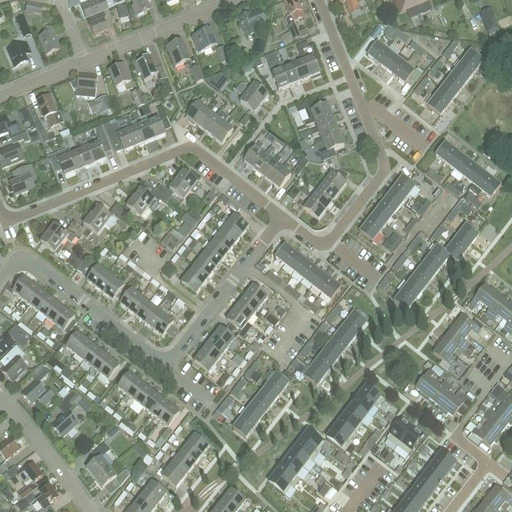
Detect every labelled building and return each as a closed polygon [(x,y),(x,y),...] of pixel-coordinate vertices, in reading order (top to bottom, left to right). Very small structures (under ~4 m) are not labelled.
[(103,0),(96,0),(94,1),(95,4),(82,9),(86,19),(99,14),(99,15),(103,13),(108,11),(103,0)] [(144,15),(144,17),(147,16),(146,14),(150,12),(146,4),(149,3),(148,0),(131,0),(135,8),(133,9),(137,18),(144,15)] [(300,39),(294,25),(295,23),(303,19),(300,12),(302,12),(297,0),(289,0),(284,2),(290,16),(287,17),(285,21),(290,34),(283,36),(286,45),(300,39)] [(355,0),(335,0),(344,0),(352,19),(362,15),(355,0)] [(416,9),(411,0),(394,0),(401,16),(416,9)] [(428,0),(411,0),(416,9),(430,4),(428,0)] [(25,12),(41,16),(43,6),(27,2),(25,12)] [(118,9),(120,20),(128,18),(126,7),(118,9)] [(491,9),(480,14),(487,32),(498,28),(491,9)] [(238,20),(244,33),(247,39),(257,34),(255,28),(262,26),(259,20),(262,19),(261,15),(259,12),(257,13),(256,13),(250,15),(238,20)] [(104,20),(104,18),(103,13),(99,15),(99,14),(86,19),(89,27),(90,27),(94,37),(108,31),(104,20)] [(16,20),(23,39),(31,36),(24,17),(16,20)] [(306,36),(317,33),(315,27),(304,30),(303,23),(296,24),(300,38),(306,37),(306,36)] [(378,26),(369,38),(374,42),(383,30),(378,26)] [(45,56),(59,50),(50,28),(43,31),(45,35),(38,39),(45,56)] [(399,39),(403,34),(396,29),(395,31),(394,30),(393,31),(390,29),(386,34),(395,41),(397,38),(399,39)] [(211,31),(197,37),(192,39),(198,54),(203,52),(217,47),(211,31)] [(409,39),(403,34),(399,39),(405,44),(409,39)] [(262,57),(265,44),(255,41),(251,54),(262,57)] [(454,41),(448,49),(452,53),(457,47),(459,42),(454,41)] [(307,42),(296,47),(302,62),(303,62),(310,79),(313,78),(314,80),(320,77),(319,75),(320,75),(313,58),(307,61),(303,51),(309,48),(307,42)] [(415,52),(419,47),(413,42),(409,47),(415,52)] [(175,69),(184,65),(185,67),(190,65),(181,43),(167,49),(175,69)] [(31,54),(26,44),(8,51),(15,68),(12,70),(28,63),(25,56),(31,54)] [(377,64),(387,51),(377,44),(367,57),(377,64)] [(425,52),(419,47),(415,52),(421,57),(425,52)] [(452,53),(448,49),(442,56),(447,59),(452,53)] [(387,51),(377,64),(386,71),(396,58),(387,51)] [(470,52),(463,61),(476,71),(483,62),(470,52)] [(303,62),(302,62),(297,65),(294,58),(293,58),(292,54),(288,56),(292,66),(292,67),(299,83),(310,79),(303,62)] [(149,56),(132,64),(138,77),(140,76),(144,85),(151,82),(150,79),(158,76),(149,56)] [(299,83),(292,67),(286,69),(284,62),(283,62),(281,57),(277,59),(282,71),(289,87),(299,83)] [(396,58),(386,71),(395,78),(405,65),(396,58)] [(443,65),(438,61),(433,68),(438,71),(443,65)] [(476,71),(463,61),(456,70),(469,81),(476,71)] [(414,72),(405,65),(395,78),(405,85),(409,79),(415,83),(423,73),(417,69),(414,72)] [(189,70),(195,85),(205,81),(199,66),(189,70)] [(289,87),(282,71),(276,73),(273,66),(269,68),(272,75),(271,75),(278,92),(289,87)] [(109,73),(116,90),(124,86),(126,92),(133,89),(124,67),(109,73)] [(433,68),(428,74),(433,78),(433,77),(437,73),(438,71),(433,68)] [(456,70),(449,80),(462,90),(469,81),(456,70)] [(222,75),(212,88),(218,92),(219,93),(229,80),(222,75)] [(96,78),(79,76),(78,81),(77,81),(71,84),(74,90),(77,90),(76,98),(94,100),(96,78)] [(173,94),(167,79),(157,83),(163,98),(173,94)] [(419,86),(424,90),(429,84),(424,80),(419,86)] [(462,90),(449,80),(441,89),(454,99),(462,90)] [(241,84),(238,87),(261,105),(268,97),(253,85),(250,90),(241,84)] [(261,105),(238,87),(237,88),(233,85),(231,88),(238,93),(244,98),(240,103),(255,114),(261,105)] [(424,90),(419,86),(414,92),(419,96),(424,90)] [(441,89),(434,98),(447,108),(454,99),(441,89)] [(131,94),(137,109),(145,106),(139,91),(131,94)] [(108,96),(93,102),(99,116),(114,110),(108,96)] [(37,103),(43,120),(46,119),(50,129),(65,123),(60,112),(56,114),(49,98),(37,103)] [(207,111),(206,111),(201,107),(206,101),(202,98),(199,102),(195,98),(187,109),(191,112),(186,118),(189,121),(187,123),(193,127),(194,125),(195,126),(207,111)] [(447,108),(434,98),(427,107),(440,117),(447,108)] [(214,101),(206,111),(207,111),(195,126),(204,133),(220,112),(215,118),(210,114),(214,108),(217,104),(214,101)] [(306,127),(332,116),(328,106),(321,109),(321,108),(320,108),(318,102),(305,108),(304,105),(295,109),(297,114),(305,110),(309,120),(304,122),(306,127)] [(156,109),(161,120),(166,118),(162,107),(156,109)] [(220,112),(204,133),(213,139),(229,119),(228,119),(224,124),(219,120),(223,115),(226,111),(223,108),(220,112)] [(35,110),(30,111),(33,120),(38,119),(35,110)] [(33,129),(26,111),(20,113),(25,125),(23,125),(26,132),(33,129)] [(246,114),(239,124),(244,128),(251,118),(246,114)] [(147,123),(155,141),(166,136),(158,119),(152,122),(149,115),(145,117),(148,123),(147,123)] [(11,140),(26,134),(26,133),(21,135),(18,126),(11,129),(5,116),(0,117),(0,136),(8,133),(11,140)] [(332,116),(306,127),(315,123),(317,129),(311,132),(312,136),(319,133),(336,126),(332,116)] [(155,141),(147,123),(142,126),(139,119),(135,121),(137,128),(145,145),(155,141)] [(232,121),(229,119),(213,139),(221,146),(233,132),(227,127),(232,121)] [(145,145),(137,128),(133,130),(128,120),(124,122),(128,132),(127,132),(134,149),(145,145)] [(134,149),(127,132),(122,135),(117,123),(111,126),(110,124),(104,126),(111,142),(118,139),(124,153),(127,152),(134,149)] [(336,126),(319,133),(321,139),(314,142),(316,146),(323,143),(340,137),(336,126)] [(95,129),(100,142),(106,140),(101,127),(95,129)] [(61,140),(70,136),(68,130),(59,134),(61,140)] [(37,134),(43,148),(55,143),(54,141),(56,140),(54,134),(47,137),(45,131),(37,134)] [(26,134),(11,140),(13,145),(23,141),(24,144),(30,142),(26,134)] [(270,137),(266,142),(273,147),(276,142),(270,137)] [(344,147),(340,137),(323,143),(316,146),(320,156),(322,162),(334,157),(332,152),(344,147)] [(307,141),(311,149),(316,146),(312,139),(307,141)] [(88,148),(95,165),(106,161),(99,144),(93,147),(90,140),(86,142),(88,148)] [(299,143),(302,151),(308,149),(305,141),(299,143)] [(95,165),(88,148),(83,151),(80,144),(76,146),(78,152),(78,153),(85,169),(95,165)] [(253,170),(264,156),(259,152),(263,146),(260,144),(255,149),(244,163),(253,170)] [(444,164),(455,151),(445,144),(435,157),(444,164)] [(18,145),(0,153),(0,162),(3,169),(24,160),(18,145)] [(272,146),(264,156),(253,170),(262,177),(273,163),(268,158),(272,153),(275,149),(273,147),(272,146)] [(69,148),(69,149),(65,150),(68,157),(75,174),(85,169),(78,153),(72,155),(69,148)] [(464,159),(455,151),(444,164),(454,171),(464,159)] [(420,152),(414,157),(420,162),(425,157),(420,152)] [(75,174),(68,157),(62,159),(59,153),(50,157),(54,168),(60,165),(65,178),(75,174)] [(273,163),(262,177),(270,184),(282,169),(277,165),(283,157),(280,154),(273,163)] [(340,166),(346,163),(344,156),(337,158),(340,166)] [(305,168),(308,163),(304,159),(293,173),(297,177),(300,173),(305,168)] [(326,163),(328,167),(332,166),(335,172),(340,170),(336,159),(326,163)] [(473,166),(464,159),(454,171),(463,179),(473,166)] [(282,169),(270,184),(279,191),(291,177),(285,172),(290,167),(286,164),(282,169)] [(15,198),(35,190),(31,181),(35,179),(30,166),(15,172),(19,182),(10,185),(11,187),(7,188),(10,194),(13,193),(15,198)] [(473,166),(463,179),(472,186),(482,173),(473,166)] [(309,172),(305,168),(300,173),(305,177),(309,172)] [(433,180),(437,175),(430,170),(426,174),(433,180)] [(176,182),(190,193),(195,196),(202,187),(198,183),(183,172),(176,182)] [(491,180),(482,173),(472,186),(481,193),(491,180)] [(324,183),(339,195),(346,186),(331,174),(327,180),(322,175),(319,179),(324,183)] [(443,180),(437,175),(433,180),(439,185),(443,180)] [(402,178),(395,187),(408,197),(415,187),(402,178)] [(466,196),(471,190),(458,179),(453,186),(466,196)] [(491,180),(481,193),(491,200),(501,187),(491,180)] [(190,193),(176,182),(168,192),(160,186),(156,191),(168,201),(170,198),(174,194),(184,201),(190,193)] [(339,195),(324,183),(320,189),(315,184),(312,188),(317,192),(332,204),(339,195)] [(448,184),(444,189),(451,194),(455,190),(448,184)] [(293,187),(286,196),(293,202),(300,193),(300,192),(293,187)] [(395,187),(388,196),(401,206),(408,197),(395,187)] [(332,204),(317,192),(313,197),(308,193),(303,189),(300,193),(305,196),(311,201),(325,212),(332,204)] [(168,201),(156,191),(151,198),(140,190),(133,199),(152,214),(152,213),(153,214),(160,205),(158,203),(160,201),(165,205),(168,201)] [(458,199),(461,195),(455,190),(451,194),(458,199)] [(209,207),(216,198),(208,191),(203,197),(205,199),(203,202),(209,207)] [(472,205),(476,200),(469,195),(465,200),(472,205)] [(401,206),(388,196),(381,206),(398,218),(394,215),(401,206)] [(117,204),(113,209),(126,219),(125,219),(129,222),(135,214),(145,222),(152,214),(133,199),(127,207),(125,210),(117,204)] [(225,199),(221,204),(230,211),(234,206),(225,199)] [(476,200),(472,205),(478,210),(482,205),(476,200)] [(325,212),(311,201),(307,206),(301,202),(298,206),(318,221),(325,212)] [(427,202),(422,208),(427,211),(432,205),(427,202)] [(453,211),(457,215),(465,205),(460,202),(453,211)] [(398,218),(381,206),(374,215),(387,225),(391,219),(395,222),(398,218)] [(126,219),(113,209),(108,216),(97,207),(90,217),(105,228),(109,231),(118,220),(122,223),(125,219),(126,219)] [(211,213),(216,218),(221,212),(215,207),(211,213)] [(427,211),(422,208),(417,214),(422,218),(427,211)] [(457,215),(453,211),(445,221),(450,224),(457,215)] [(201,218),(194,213),(191,217),(198,222),(201,218)] [(208,214),(203,220),(207,223),(211,226),(213,222),(210,220),(212,217),(208,214)] [(387,225),(374,215),(367,224),(380,234),(387,225)] [(74,222),(70,227),(82,236),(83,236),(87,240),(93,232),(98,237),(105,228),(90,217),(82,228),(74,222)] [(234,217),(227,225),(227,226),(241,237),(248,228),(234,217)] [(408,226),(413,230),(418,223),(413,220),(408,226)] [(202,222),(197,229),(200,231),(201,230),(204,233),(208,228),(205,226),(205,225),(202,222)] [(227,226),(227,225),(224,223),(218,231),(221,234),(220,234),(235,245),(241,237),(227,226)] [(182,228),(188,233),(192,229),(185,224),(182,228)] [(380,234),(367,224),(360,233),(372,243),(380,234)] [(466,226),(461,233),(459,236),(472,246),(479,236),(472,231),(475,228),(470,224),(468,227),(466,226)] [(54,225),(47,234),(62,245),(66,240),(72,244),(76,238),(79,241),(82,236),(70,227),(65,233),(54,225)] [(413,230),(408,226),(403,232),(408,236),(413,230)] [(441,226),(436,233),(441,236),(446,230),(441,226)] [(180,243),(184,238),(177,233),(173,230),(169,235),(173,238),(177,242),(180,243)] [(195,231),(190,237),(194,240),(199,233),(195,231)] [(441,236),(436,233),(431,239),(436,243),(441,236)] [(62,245),(47,234),(40,243),(57,256),(59,253),(57,252),(62,245)] [(235,245),(220,234),(214,242),(228,254),(235,245)] [(459,236),(456,240),(452,245),(465,255),(469,250),(472,246),(459,236)] [(412,244),(417,247),(422,241),(417,237),(412,244)] [(394,244),(399,248),(404,242),(399,238),(394,244)] [(189,239),(184,246),(192,252),(197,246),(189,239)] [(389,251),(394,244),(389,240),(388,240),(383,246),(389,251)] [(121,241),(116,247),(124,253),(128,246),(124,243),(121,241)] [(422,241),(417,247),(423,251),(425,248),(425,244),(422,241)] [(214,242),(207,251),(222,262),(228,254),(214,242)] [(172,252),(176,248),(169,243),(166,247),(172,252)] [(399,248),(394,244),(389,251),(393,255),(399,248)] [(417,247),(412,244),(407,250),(412,254),(417,247)] [(465,255),(452,245),(445,253),(445,254),(449,258),(458,264),(465,255)] [(285,266),(295,254),(285,246),(275,259),(285,266)] [(182,247),(177,254),(186,261),(191,254),(182,247)] [(445,254),(445,253),(437,247),(430,256),(443,266),(449,258),(445,254)] [(103,259),(108,252),(105,249),(100,256),(103,259)] [(207,251),(201,259),(215,270),(222,262),(207,251)] [(91,268),(74,254),(66,264),(83,277),(91,268)] [(303,261),(295,254),(285,266),(294,273),(303,261)] [(398,262),(403,265),(406,268),(407,265),(408,266),(411,262),(403,255),(398,262)] [(121,256),(119,259),(125,264),(128,261),(121,256)] [(176,256),(171,262),(174,265),(179,259),(176,256)] [(430,256),(423,266),(435,276),(443,266),(430,256)] [(201,259),(194,267),(209,279),(215,270),(201,259)] [(303,261),(294,273),(303,280),(313,268),(303,261)] [(127,266),(133,271),(136,267),(130,262),(127,266)] [(403,265),(398,262),(393,268),(398,272),(403,265)] [(169,265),(161,275),(169,280),(177,271),(169,265)] [(423,266),(419,270),(415,275),(428,285),(435,276),(423,266)] [(194,267),(188,276),(202,287),(209,279),(194,267)] [(95,289),(107,274),(98,268),(87,282),(95,289)] [(313,268),(303,280),(312,287),(322,275),(313,268)] [(291,278),(278,269),(274,275),(287,284),(291,278)] [(272,282),(276,277),(269,272),(265,277),(272,282)] [(428,285),(415,275),(411,272),(408,276),(412,279),(408,284),(421,294),(428,285)] [(107,274),(95,289),(104,295),(115,281),(107,274)] [(148,282),(151,279),(145,274),(142,277),(148,282)] [(384,280),(389,284),(394,277),(389,274),(384,280)] [(322,275),(312,287),(321,294),(331,282),(322,275)] [(202,287),(188,276),(181,284),(196,295),(202,287)] [(282,282),(276,277),(272,282),(278,287),(282,282)] [(21,300),(33,286),(24,279),(13,294),(21,300)] [(389,284),(384,280),(379,287),(384,290),(389,284)] [(124,287),(115,281),(104,295),(113,302),(124,287)] [(153,281),(151,284),(157,289),(159,285),(153,281)] [(331,282),(321,294),(331,302),(340,289),(331,282)] [(408,284),(402,292),(401,293),(414,303),(421,294),(408,284)] [(33,286),(21,300),(30,307),(41,292),(33,286)] [(290,296),(294,291),(287,286),(284,291),(290,296)] [(168,292),(162,287),(159,290),(165,296),(168,292)] [(485,307),(497,292),(493,289),(490,291),(485,287),(471,304),(470,303),(466,308),(471,313),(475,308),(480,302),(485,307)] [(246,296),(261,308),(267,299),(253,288),(246,296)] [(294,292),(294,291),(290,296),(297,301),(301,297),(299,295),(301,292),(296,289),(294,292)] [(129,312),(140,298),(140,297),(143,293),(139,290),(136,294),(132,291),(120,305),(129,312)] [(41,292),(30,307),(38,313),(49,299),(41,292)] [(497,292),(485,307),(490,311),(486,316),(482,321),(486,324),(489,320),(489,321),(504,302),(499,298),(501,296),(497,292)] [(414,303),(401,293),(394,303),(407,313),(414,303)] [(167,297),(173,302),(176,298),(170,294),(167,297)] [(261,308),(246,296),(240,305),(254,316),(261,308)] [(148,304),(140,298),(129,312),(137,319),(148,304)] [(58,305),(49,299),(38,313),(46,320),(58,305)] [(182,308),(184,305),(178,300),(176,304),(182,308)] [(16,301),(11,310),(18,313),(22,305),(16,301)] [(312,306),(306,301),(302,305),(309,311),(312,306)] [(316,301),(312,306),(309,311),(315,316),(322,306),(316,301)] [(489,321),(489,320),(486,325),(489,328),(493,322),(498,317),(503,322),(511,310),(511,303),(509,306),(504,302),(489,321)] [(157,310),(148,304),(137,319),(145,325),(157,310)] [(157,310),(145,325),(153,332),(165,317),(167,314),(161,309),(164,306),(161,304),(157,311),(157,310)] [(58,305),(46,320),(55,326),(66,312),(58,305)] [(240,305),(233,313),(248,324),(254,316),(240,305)] [(338,306),(333,312),(337,316),(342,310),(338,306)] [(3,311),(9,316),(12,312),(6,307),(3,311)] [(354,314),(346,323),(359,333),(366,324),(363,321),(366,317),(357,310),(354,314)] [(511,310),(503,322),(508,326),(504,330),(501,334),(505,338),(511,329),(511,310)] [(281,319),(286,313),(282,311),(277,317),(281,319)] [(75,318),(66,312),(55,326),(63,333),(75,318)] [(337,316),(333,312),(325,322),(330,325),(332,322),(337,316)] [(248,324),(233,313),(227,321),(241,332),(248,324)] [(11,317),(18,322),(21,319),(14,314),(11,317)] [(274,328),(279,322),(269,314),(264,320),(274,328)] [(25,324),(37,334),(44,326),(38,321),(37,322),(31,317),(25,324)] [(173,324),(165,317),(153,332),(162,339),(173,324)] [(453,326),(467,337),(471,332),(477,336),(480,331),(462,318),(458,322),(456,321),(453,326)] [(24,332),(26,328),(20,323),(17,327),(24,332)] [(359,333),(346,323),(339,333),(352,342),(359,333)] [(323,324),(318,331),(323,334),(328,328),(323,324)] [(27,335),(24,332),(17,327),(16,326),(8,334),(18,344),(27,335)] [(452,331),(447,336),(466,350),(469,346),(464,342),(467,337),(453,326),(450,329),(452,331)] [(33,333),(26,328),(24,332),(27,335),(30,337),(33,333)] [(268,336),(272,330),(269,328),(264,334),(268,336)] [(213,338),(228,349),(235,340),(220,329),(213,338)] [(46,330),(43,335),(51,339),(53,335),(46,330)] [(323,334),(318,331),(313,337),(318,341),(323,334)] [(36,337),(43,342),(46,339),(39,333),(36,337)] [(339,333),(332,342),(345,352),(352,342),(339,333)] [(75,356),(86,341),(78,335),(66,349),(75,356)] [(0,348),(5,353),(14,345),(5,336),(0,340),(0,348)] [(261,345),(266,338),(263,336),(258,342),(261,345)] [(442,339),(438,344),(453,355),(457,350),(469,359),(472,355),(466,350),(447,336),(444,341),(442,339)] [(213,338),(207,346),(221,358),(228,349),(213,338)] [(55,351),(60,346),(56,343),(54,345),(48,340),(45,344),(55,351)] [(86,341),(75,356),(83,362),(94,348),(86,341)] [(309,342),(304,349),(309,352),(314,346),(309,342)] [(332,342),(325,351),(338,361),(345,352),(332,342)] [(256,351),(258,349),(259,347),(254,343),(250,347),(256,351)] [(453,355),(438,344),(436,348),(438,349),(434,355),(442,361),(438,366),(447,372),(450,368),(451,368),(455,364),(449,360),(453,355)] [(221,358),(207,346),(200,354),(215,366),(221,358)] [(7,356),(13,361),(2,372),(12,383),(13,382),(16,382),(19,379),(19,377),(27,369),(19,362),(25,356),(16,347),(7,356)] [(249,353),(245,359),(248,361),(256,352),(256,351),(250,347),(247,351),(249,353)] [(103,354),(94,348),(83,362),(91,369),(103,354)] [(309,352),(304,349),(299,355),(304,359),(309,352)] [(338,361),(325,351),(318,360),(331,370),(338,361)] [(103,354),(91,369),(100,375),(111,361),(103,354)] [(215,366),(200,354),(194,363),(208,374),(215,366)] [(318,360),(311,369),(324,379),(331,370),(318,360)] [(120,367),(111,361),(100,375),(109,382),(120,367)] [(243,361),(238,367),(242,370),(247,363),(243,361)] [(294,371),(299,364),(295,361),(290,367),(294,371)] [(72,366),(70,369),(63,363),(60,367),(69,374),(67,377),(78,386),(86,377),(72,366)] [(255,363),(250,369),(255,373),(260,366),(255,363)] [(63,371),(56,366),(53,370),(60,375),(63,371)] [(31,377),(38,384),(49,374),(42,367),(31,377)] [(237,369),(231,376),(235,379),(240,372),(237,369)] [(255,373),(250,369),(245,376),(250,379),(255,373)] [(324,379),(311,369),(304,378),(316,388),(324,379)] [(423,399),(435,384),(430,380),(434,374),(430,371),(426,377),(425,377),(416,390),(421,394),(419,396),(423,399)] [(225,374),(216,385),(221,389),(225,384),(228,387),(233,380),(225,374)] [(126,396),(138,381),(129,375),(118,389),(126,396)] [(268,384),(281,394),(288,385),(276,375),(268,384)] [(65,385),(68,381),(62,376),(59,380),(65,385)] [(74,386),(68,381),(65,385),(71,390),(74,386)] [(138,381),(126,396),(135,403),(146,388),(138,381)] [(241,381),(236,387),(241,391),(246,385),(241,381)] [(47,390),(44,392),(36,383),(22,396),(31,407),(37,401),(44,408),(54,398),(47,390)] [(89,383),(85,386),(91,393),(95,389),(89,383)] [(435,384),(423,399),(427,402),(429,400),(434,404),(449,386),(444,383),(440,388),(435,384)] [(268,384),(261,393),(274,403),(281,394),(268,384)] [(511,394),(509,398),(503,393),(505,391),(497,385),(493,391),(511,406),(511,394)] [(85,395),(87,392),(81,386),(78,389),(85,395)] [(449,386),(434,404),(439,407),(437,410),(442,413),(454,399),(448,395),(453,389),(449,386)] [(241,391),(236,387),(231,394),(235,398),(241,391)] [(367,387),(360,396),(374,407),(381,398),(367,387)] [(146,388),(135,403),(143,409),(155,395),(146,388)] [(511,406),(493,391),(489,395),(498,401),(503,406),(499,411),(511,420),(511,406)] [(65,399),(73,408),(81,400),(77,395),(76,396),(73,392),(65,399)] [(87,397),(93,401),(96,404),(100,400),(97,397),(96,398),(89,393),(87,397)] [(261,393),(254,403),(267,413),(274,403),(261,393)] [(469,394),(465,398),(470,403),(474,399),(469,394)] [(155,395),(143,409),(152,416),(163,401),(155,395)] [(360,396),(353,405),(368,416),(374,407),(360,396)] [(459,402),(454,399),(442,413),(446,417),(448,414),(453,419),(457,414),(463,406),(466,401),(467,400),(463,397),(459,402)] [(226,399),(221,406),(226,410),(231,403),(226,399)] [(163,401),(152,416),(160,422),(171,408),(163,401)] [(471,404),(466,401),(463,406),(457,414),(462,418),(465,415),(464,414),(471,404)] [(267,413),(254,403),(247,412),(260,422),(267,413)] [(353,405),(347,413),(361,424),(368,416),(353,405)] [(511,424),(511,420),(499,411),(495,416),(490,412),(481,405),(478,410),(479,411),(480,411),(504,430),(509,425),(510,426),(511,424)] [(226,410),(221,406),(216,412),(221,416),(226,410)] [(113,413),(107,408),(105,411),(111,416),(113,413)] [(180,414),(171,408),(160,422),(168,429),(180,414)] [(119,423),(125,416),(119,411),(116,415),(115,414),(113,417),(119,423)] [(480,411),(479,411),(477,414),(483,419),(489,424),(485,429),(500,441),(503,437),(501,435),(504,430),(480,411)] [(247,412),(240,421),(253,431),(260,422),(247,412)] [(347,413),(340,422),(354,433),(361,424),(347,413)] [(51,428),(62,440),(77,426),(67,414),(51,428)] [(402,419),(390,435),(401,444),(413,428),(402,419)] [(125,432),(128,429),(127,429),(131,425),(125,420),(121,424),(119,427),(125,432)] [(253,431),(240,421),(233,430),(245,440),(253,431)] [(340,422),(334,430),(348,441),(354,433),(340,422)] [(183,430),(179,428),(174,434),(178,437),(183,430)] [(413,428),(401,444),(411,452),(424,436),(413,428)] [(500,441),(485,429),(481,434),(475,430),(472,434),(490,448),(494,443),(496,445),(500,441)] [(120,445),(128,435),(120,430),(113,439),(120,445)] [(334,430),(327,439),(341,450),(348,441),(334,430)] [(309,432),(302,441),(316,452),(323,443),(309,432)] [(147,439),(140,434),(138,437),(144,442),(147,439)] [(171,445),(176,439),(173,436),(168,442),(171,445)] [(194,436),(188,445),(202,456),(209,448),(194,436)] [(159,447),(163,443),(156,438),(153,443),(159,447)] [(0,448),(0,454),(6,461),(19,451),(10,440),(0,448)] [(94,480),(109,469),(101,458),(110,451),(105,444),(104,445),(100,440),(91,447),(95,452),(93,454),(98,460),(86,470),(94,480)] [(155,446),(149,441),(146,444),(152,449),(155,446)] [(302,441),(295,449),(309,460),(316,452),(302,441)] [(170,447),(166,444),(161,451),(165,454),(170,447)] [(202,456),(188,445),(181,453),(196,465),(202,456)] [(379,450),(376,447),(371,454),(374,456),(379,450)] [(295,449),(289,458),(303,469),(309,460),(295,449)] [(158,462),(163,456),(160,453),(155,459),(158,462)] [(196,465),(181,453),(175,461),(189,473),(196,465)] [(443,454),(437,462),(450,472),(456,464),(443,454)] [(148,468),(153,461),(147,456),(142,463),(148,468)] [(289,458),(282,467),(296,477),(303,469),(289,458)] [(189,473),(175,461),(168,470),(183,481),(189,473)] [(10,471),(15,468),(11,462),(6,465),(10,471)] [(437,462),(431,469),(444,480),(450,472),(437,462)] [(27,487),(32,482),(33,484),(43,477),(34,465),(25,472),(23,469),(17,474),(27,487)] [(145,472),(139,467),(134,473),(140,478),(145,472)] [(282,467),(276,475),(290,486),(296,477),(282,467)] [(116,478),(109,469),(94,480),(102,490),(114,480),(120,488),(130,476),(126,471),(116,478)] [(431,469),(425,477),(438,487),(444,480),(431,469)] [(183,481),(168,470),(161,478),(176,490),(183,481)] [(276,475),(269,484),(283,495),(290,486),(276,475)] [(425,477),(419,485),(433,495),(438,487),(425,477)] [(131,484),(126,490),(129,493),(134,487),(131,484)] [(152,484),(145,493),(160,504),(166,495),(152,484)] [(419,485),(414,492),(427,502),(433,495),(419,485)] [(325,486),(318,494),(324,499),(330,490),(325,486)] [(48,505),(49,505),(58,499),(50,487),(40,493),(44,498),(37,503),(42,509),(48,505)] [(31,493),(28,488),(18,495),(22,500),(31,493)] [(486,497),(501,508),(505,503),(510,507),(511,505),(511,501),(496,489),(492,494),(490,492),(486,497)] [(224,499),(239,511),(249,498),(242,493),(239,497),(231,491),(224,499)] [(414,492),(408,500),(421,510),(427,502),(414,492)] [(124,493),(119,499),(123,501),(127,495),(124,493)] [(145,493),(138,501),(152,511),(153,511),(160,504),(145,493)] [(14,499),(11,494),(5,499),(8,503),(14,499)] [(485,502),(481,507),(486,511),(498,511),(501,508),(486,497),(483,500),(485,502)] [(123,501),(119,499),(114,505),(118,508),(123,501)] [(224,499),(218,508),(222,511),(237,511),(239,511),(224,499)] [(408,500),(402,508),(407,511),(419,511),(421,510),(408,500)] [(28,506),(24,501),(16,507),(20,511),(28,506)] [(152,511),(138,501),(132,509),(135,511),(152,511)]
